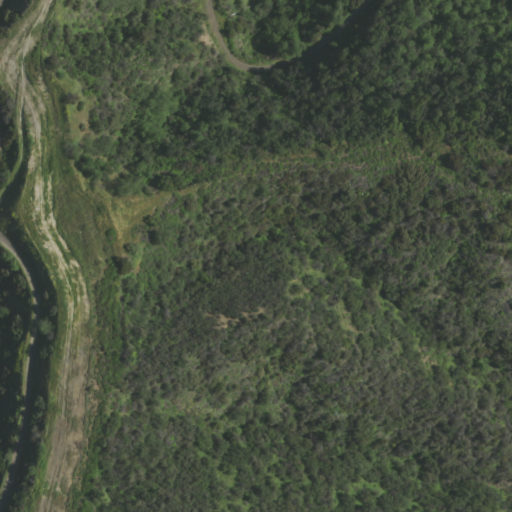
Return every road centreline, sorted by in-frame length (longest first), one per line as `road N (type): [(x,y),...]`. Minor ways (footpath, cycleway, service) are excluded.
road 1 (track): [(0,501),(26,396),(36,305),(24,266),(0,239)]
road 2 (track): [(367,0),(318,48),(260,72),(225,54),(207,0)]
